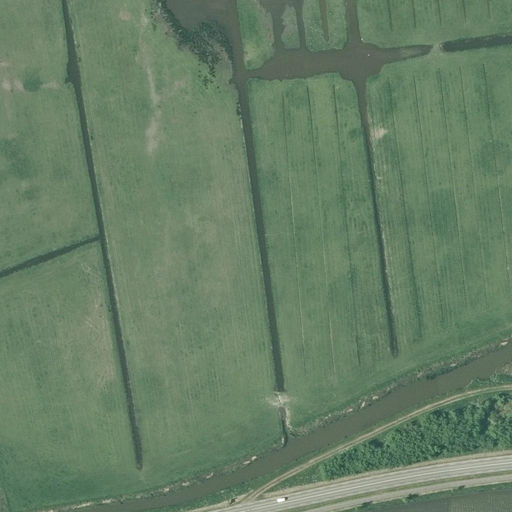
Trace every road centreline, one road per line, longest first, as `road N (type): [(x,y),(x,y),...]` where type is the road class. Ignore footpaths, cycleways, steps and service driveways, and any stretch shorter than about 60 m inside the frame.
road 1 (track): [(221,511),(440,400),(511,385)]
road 2 (primary): [(511,463),(243,511)]
